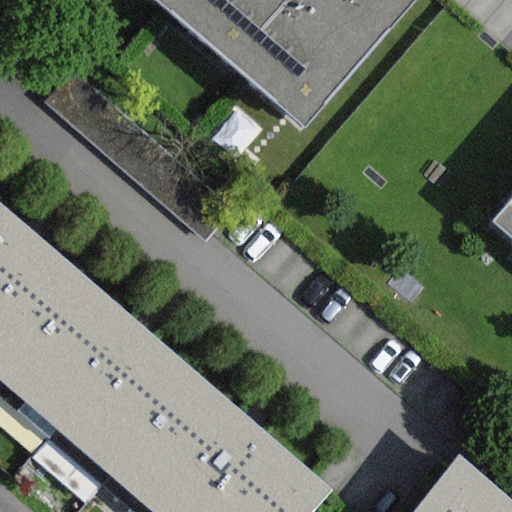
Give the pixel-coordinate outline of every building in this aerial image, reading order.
[(420,0),(144,0),(305,136),(420,0)] [(81,68),(54,99),(214,237),(241,207),(81,68)] [(511,192),(488,221),(511,240),(511,192)] [(93,285),(0,204),(0,377),(7,384),(93,285)] [(202,379),(93,285),(7,384),(116,478),(202,379)] [(309,511),(329,489),(202,379),(116,478),(155,511),(309,511)] [(412,511),(511,511),(511,502),(457,456),(412,511)]
